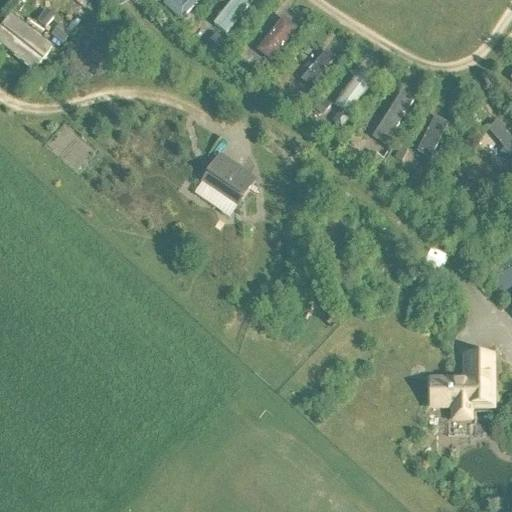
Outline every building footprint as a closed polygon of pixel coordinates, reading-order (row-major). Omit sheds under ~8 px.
[(40,0),(51,9),(58,0),(40,0)] [(170,0),(166,5),(185,22),(204,0),(170,0)] [(231,35),(257,0),(222,0),(208,19),(231,35)] [(275,64),(300,30),(287,21),(262,56),(275,64)] [(310,67),(321,80),(342,60),(330,48),(310,67)] [(337,105),(351,116),(380,79),(365,68),(337,105)] [(404,92),(376,136),(390,145),(419,101),(404,92)] [(419,152),(435,160),(453,123),(438,116),(419,152)] [(492,129),(508,149),(502,153),(511,165),(511,134),(502,121),(492,129)] [(238,212),(257,185),(220,158),(201,185),(238,212)] [(505,293),(511,289),(511,265),(494,276),(505,293)] [(493,362),(466,362),(466,384),(435,384),(435,388),(433,390),(432,397),(435,400),(435,411),(454,411),(454,424),(471,424),(471,411),(493,411),(493,362)]
